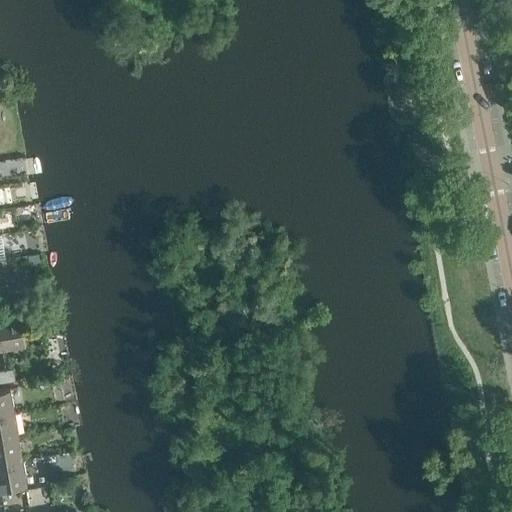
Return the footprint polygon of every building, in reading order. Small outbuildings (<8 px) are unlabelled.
[(39,253),(28,255),(30,263),(40,261),(39,253)] [(29,313),(21,314),(24,331),(32,330),(29,313)] [(460,317),(460,316),(459,316),(462,333),(479,330),(476,313),(475,314),(460,317)] [(21,314),(0,317),(0,332),(3,348),(26,344),(24,331),(21,314)] [(14,368),(6,370),(8,381),(16,380),(14,368)] [(0,414),(15,412),(11,388),(0,389),(0,414)] [(0,439),(19,436),(15,412),(0,414),(0,439)] [(0,463),(23,459),(19,436),(0,439),(0,463)] [(23,459),(0,463),(0,488),(28,484),(23,459)]
